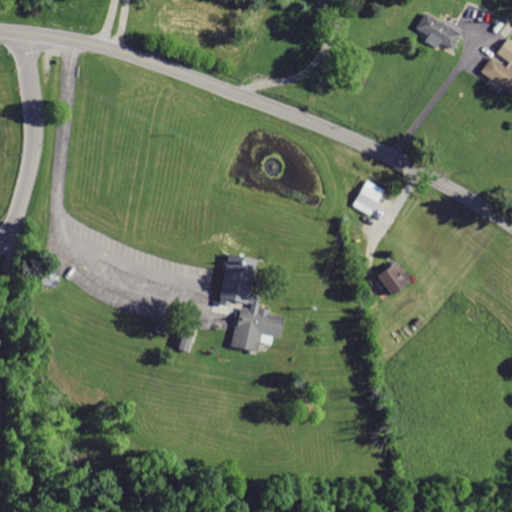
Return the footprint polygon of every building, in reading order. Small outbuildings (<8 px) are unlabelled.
[(425,10),(415,26),(427,34),(424,39),(436,46),(439,42),(451,49),(461,33),(425,10)] [(511,41),(506,36),(494,51),(508,61),(511,55),(511,41)] [(511,70),(490,55),(479,70),(511,94),(511,70)] [(385,188),(369,214),(352,204),(367,178),(385,188)] [(226,253),(255,258),(248,294),(258,296),(257,306),(268,309),(268,312),(282,316),(278,337),(272,335),(269,344),(258,341),(257,350),(229,344),(240,301),(229,299),(228,305),(218,303),(218,294),(226,253)] [(391,263),(407,283),(390,295),(376,275),(391,263)]
